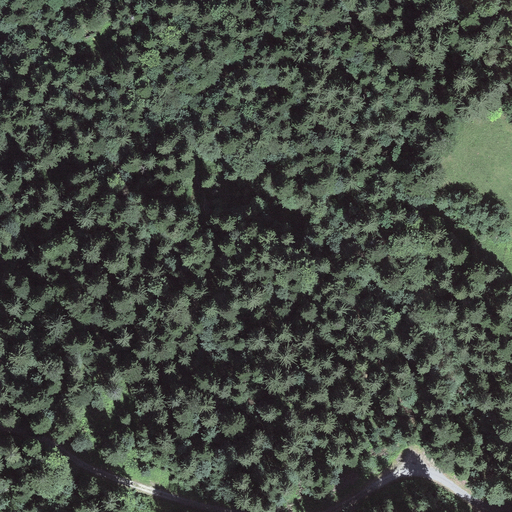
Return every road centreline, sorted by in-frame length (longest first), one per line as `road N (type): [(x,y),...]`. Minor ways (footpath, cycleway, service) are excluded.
road 1 (track): [(227,511),(110,478),(0,425)]
road 2 (track): [(511,506),(482,507),(441,478),(411,471),(332,511)]
